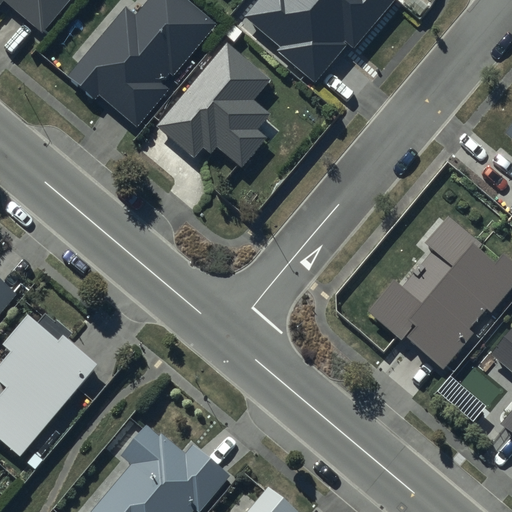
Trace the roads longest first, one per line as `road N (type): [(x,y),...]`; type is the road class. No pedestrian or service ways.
road 1 (residential): [(508,0),(226,331)]
road 2 (unclassified): [(0,141),(226,331)]
road 3 (unclassified): [(226,331),(439,511)]
